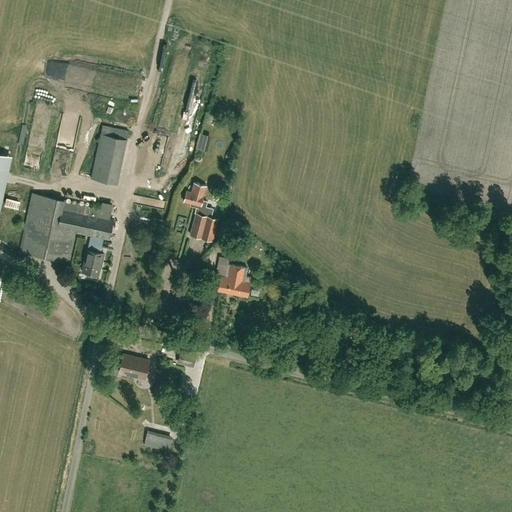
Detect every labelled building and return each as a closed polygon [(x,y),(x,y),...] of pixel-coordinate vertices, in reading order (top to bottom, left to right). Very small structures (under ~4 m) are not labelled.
[(203,135),(201,150),(212,151),(214,136),(203,135)] [(122,164),(96,158),(91,178),(117,183),(122,164)] [(206,201),(202,200),(206,186),(194,182),(191,192),(187,191),(184,201),(192,203),(191,205),(190,205),(190,206),(198,208),(197,213),(203,215),(206,201)] [(31,192),(17,250),(67,261),(74,232),(89,235),(86,249),(85,249),(80,270),(89,272),(88,275),(94,276),(95,273),(96,274),(99,262),(100,262),(102,253),(98,252),(101,238),(107,239),(112,219),(108,219),(110,210),(42,195),(31,192)] [(190,234),(195,236),(212,240),(218,219),(203,215),(197,213),(196,213),(190,234)] [(227,225),(220,224),(218,236),(225,237),(227,225)] [(215,248),(229,251),(231,240),(217,238),(215,248)] [(219,256),(218,262),(228,264),(225,276),(221,275),(218,290),(247,296),(251,277),(246,276),(247,268),(228,264),(229,258),(219,256)] [(196,354),(183,350),(180,362),(193,366),(196,354)] [(149,360),(123,354),(119,372),(144,378),(149,360)] [(172,415),(165,398),(159,401),(166,418),(172,415)] [(144,445),(168,450),(172,435),(147,430),(144,445)]
